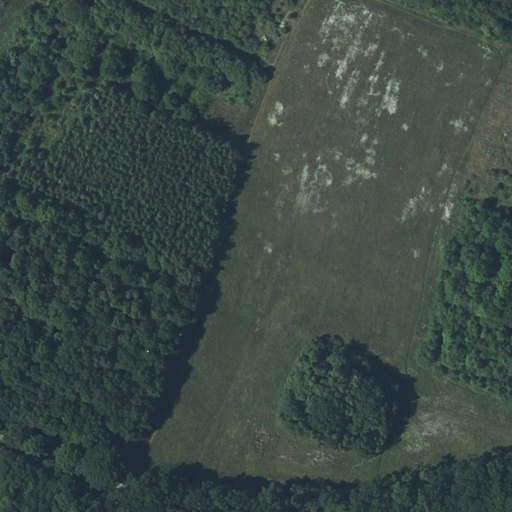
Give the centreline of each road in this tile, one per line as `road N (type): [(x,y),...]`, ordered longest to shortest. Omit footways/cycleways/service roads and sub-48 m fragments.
road 1 (track): [(0,435),(114,485),(145,489),(417,484),(511,468)]
road 2 (track): [(114,485),(181,355),(209,267)]
